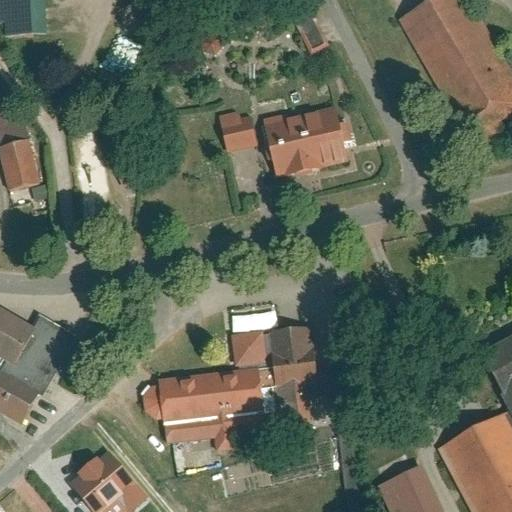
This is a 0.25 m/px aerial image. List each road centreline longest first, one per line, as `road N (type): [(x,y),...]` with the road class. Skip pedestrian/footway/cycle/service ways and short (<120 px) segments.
road 1 (residential): [(432,201),(150,269)]
road 2 (residential): [(0,488),(136,354),(149,327),(150,269)]
road 3 (residential): [(432,201),(331,0)]
road 4 (residential): [(150,269),(81,284),(0,283)]
